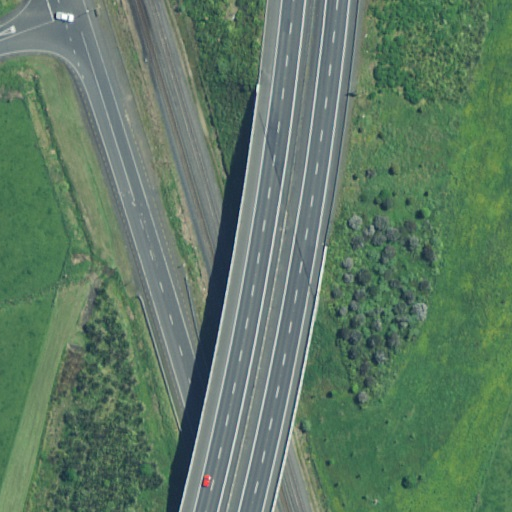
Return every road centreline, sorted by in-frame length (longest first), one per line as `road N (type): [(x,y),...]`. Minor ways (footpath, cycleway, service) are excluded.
road 1 (motorway): [(336,0),(256,511)]
road 2 (motorway): [(211,511),(273,154),(288,0)]
road 3 (unclassified): [(219,511),(76,15)]
